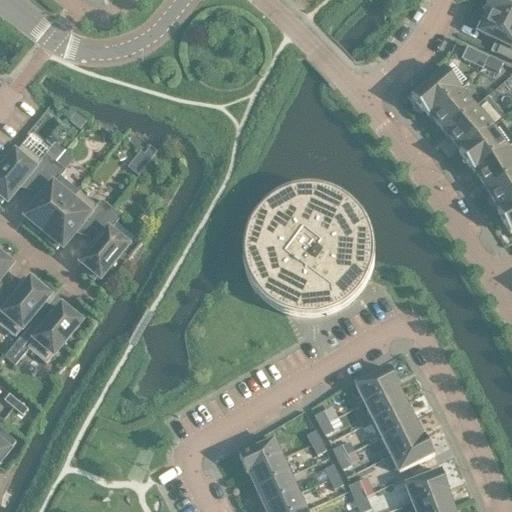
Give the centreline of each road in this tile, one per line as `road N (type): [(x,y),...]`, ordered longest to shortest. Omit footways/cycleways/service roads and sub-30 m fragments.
road 1 (residential): [(211,511),(190,468),(203,441),(405,330),(422,336),(435,357),(499,511)]
road 2 (residential): [(492,273),(363,95)]
road 3 (tertiary): [(181,0),(147,38),(101,52),(72,48),(5,0)]
road 4 (residential): [(363,95),(415,52),(444,0)]
